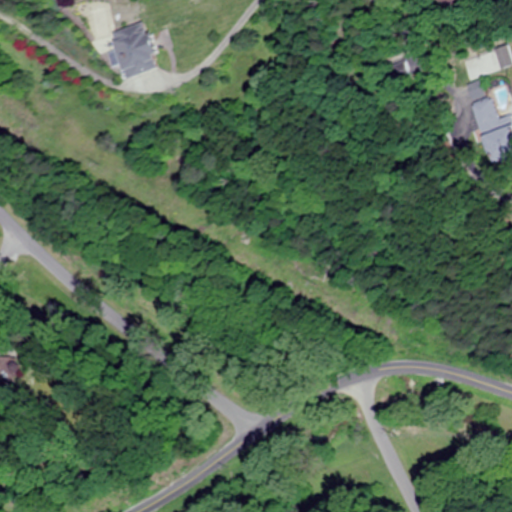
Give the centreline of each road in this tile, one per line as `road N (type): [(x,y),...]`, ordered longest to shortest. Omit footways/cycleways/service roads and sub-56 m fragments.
road 1 (secondary): [(129,511),(304,400),(356,377),(429,367),(511,388)]
road 2 (residential): [(0,215),(96,309),(254,435)]
road 3 (residential): [(412,511),(356,377)]
